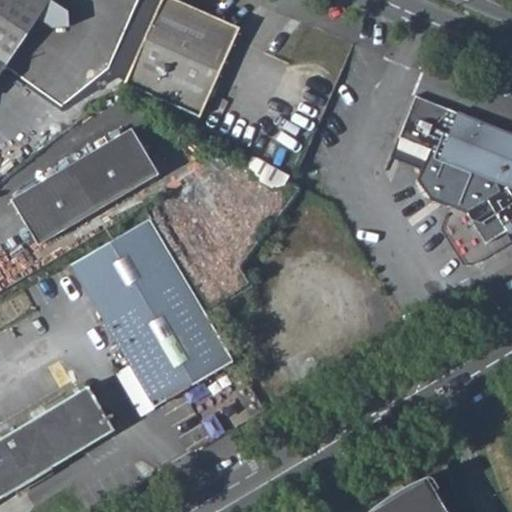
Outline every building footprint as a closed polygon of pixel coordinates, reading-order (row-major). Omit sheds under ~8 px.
[(0,0),(0,70),(35,18),(50,29),(68,27),(66,12),(46,0),(0,0)] [(160,0),(137,51),(122,85),(142,95),(198,117),(237,29),(173,0),(160,0)] [(511,140),(412,97),(386,158),(416,172),(412,182),(426,199),(462,214),(481,247),(511,227),(511,140)] [(7,197),(34,244),(155,174),(128,127),(7,197)] [(148,217),(69,263),(152,406),(231,360),(148,217)] [(0,498),(113,431),(85,387),(0,437),(0,498)] [(440,511),(422,480),(368,511),(440,511)]
